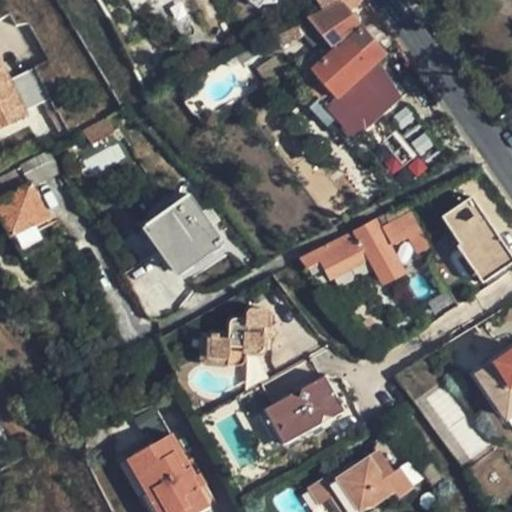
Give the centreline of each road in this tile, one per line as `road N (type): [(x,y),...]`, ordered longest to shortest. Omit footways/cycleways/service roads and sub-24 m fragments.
road 1 (tertiary): [(390,0),(511,177)]
road 2 (unknown): [(57,165),(106,254),(167,322)]
